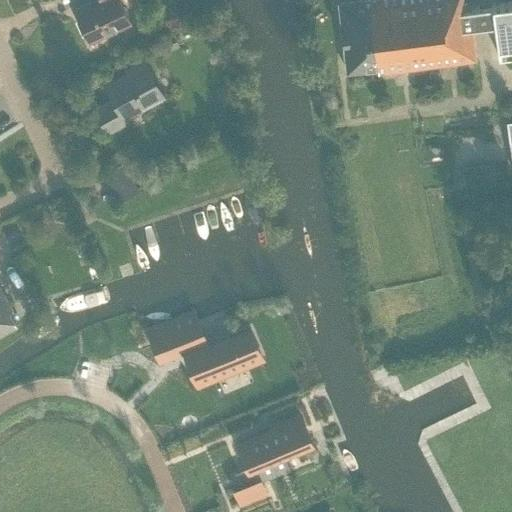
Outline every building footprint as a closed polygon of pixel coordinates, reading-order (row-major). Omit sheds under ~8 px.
[(128,22),(129,23),(130,22),(119,0),(95,0),(92,2),(90,0),(75,7),(75,6),(74,7),(92,47),(93,46),(88,35),(102,29),(104,33),(128,22)] [(342,0),(337,1),(346,71),(377,67),(377,74),(476,62),(471,25),(493,22),(497,50),(511,48),(511,2),(469,8),(467,0),(342,0)] [(170,17),(161,23),(166,30),(175,25),(170,17)] [(170,30),(149,44),(158,57),(178,43),(170,30)] [(126,120),(124,116),(162,95),(143,60),(126,70),(128,73),(105,85),(113,99),(95,109),(107,131),(126,120)] [(347,83),(340,84),(342,101),(345,101),(349,101),(349,103),(358,102),(356,80),(347,80),(347,83)] [(243,119),(231,121),(233,131),(245,128),(243,119)] [(474,182),(494,179),(491,154),(471,157),(474,182)] [(122,161),(100,173),(116,202),(138,190),(122,161)] [(511,242),(502,246),(511,270),(511,269),(511,242)] [(0,333),(16,325),(9,311),(12,309),(0,288),(0,333)] [(200,325),(154,343),(161,361),(185,351),(197,381),(261,355),(250,327),(207,344),(200,325)] [(263,429),(237,440),(248,466),(311,440),(300,411),(271,423),(273,427),(264,430),(263,429)] [(259,474),(233,485),(240,501),(266,490),(259,474)]
